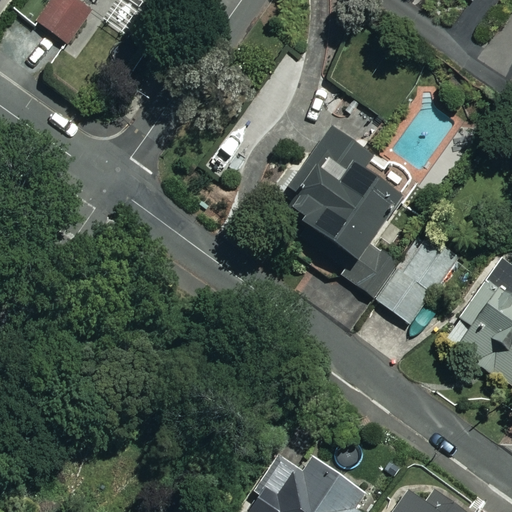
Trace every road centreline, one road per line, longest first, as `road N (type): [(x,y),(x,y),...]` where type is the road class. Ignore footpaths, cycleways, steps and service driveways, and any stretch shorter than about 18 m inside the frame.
road 1 (residential): [(511,478),(111,184)]
road 2 (residential): [(111,184),(240,0)]
road 3 (residential): [(111,184),(0,104)]
